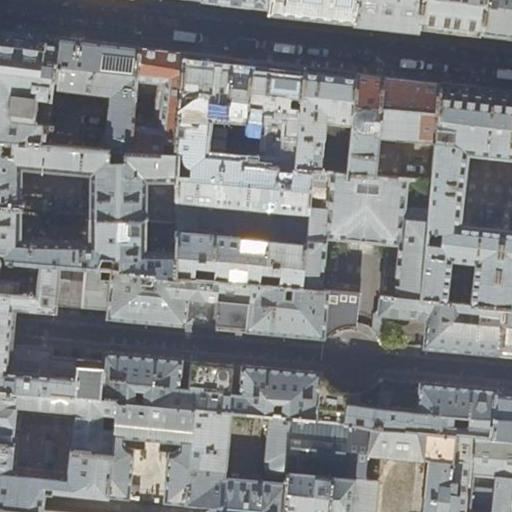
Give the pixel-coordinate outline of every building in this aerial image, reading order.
[(201,0),(245,5),(269,8),(270,0),(201,0)] [(270,0),(269,8),(268,15),(301,19),(353,25),(357,0),(270,0)] [(357,0),(353,25),(385,28),(418,32),(419,27),(423,0),(357,0)] [(423,0),(419,27),(450,31),(481,34),(486,0),(423,0)] [(511,0),(486,0),(481,34),(511,38),(511,0)] [(0,139),(48,144),(50,126),(55,126),(56,121),(51,120),(53,100),(55,88),(53,88),(59,38),(49,37),(0,31),(0,139)] [(131,151),(140,48),(111,44),(59,38),(53,88),(55,88),(81,91),(79,102),(110,105),(105,149),(131,151)] [(159,50),(140,48),(131,151),(175,155),(183,53),(159,50)] [(285,287),(294,287),(302,288),(312,168),(295,167),(305,67),(248,61),(183,53),(175,155),(177,155),(176,222),(176,276),(219,280),(285,287)] [(314,68),(305,67),(295,167),(312,168),(348,172),(357,73),(314,68)] [(392,78),(357,73),(348,172),(375,175),(379,134),(436,140),(442,83),(392,78)] [(428,229),(442,231),(440,244),(426,242),(421,299),(504,308),(511,308),(511,91),(492,90),(442,83),(436,140),(432,180),(428,229)] [(105,149),(48,144),(0,139),(0,206),(20,207),(20,209),(21,209),(22,167),(90,173),(89,216),(91,216),(90,217),(145,218),(145,221),(176,222),(177,155),(175,155),(131,151),(105,149)] [(428,229),(432,180),(375,175),(348,172),(312,168),(302,288),(321,290),(326,237),(399,244),(394,297),(421,299),(426,242),(428,229)] [(20,239),(21,209),(20,209),(20,207),(0,206),(0,259),(61,265),(70,266),(85,268),(101,269),(112,270),(176,276),(176,222),(145,221),(145,218),(90,217),(91,216),(89,216),(89,242),(20,239)] [(59,279),(61,265),(0,259),(0,388),(73,396),(77,359),(57,357),(53,356),(53,348),(13,344),(14,340),(14,338),(12,338),(12,327),(13,318),(14,318),(14,316),(13,315),(13,314),(14,309),(50,312),(57,313),(57,305),(83,307),(85,268),(70,266),(69,280),(59,279)] [(100,279),(101,269),(85,268),(83,307),(108,309),(107,318),(128,319),(179,324),(216,328),(219,280),(176,276),(112,270),(111,280),(100,279)] [(284,299),(285,287),(219,280),(216,328),(283,334),(323,338),(328,291),(321,290),(302,288),(294,287),(293,300),(284,299)] [(358,294),(328,291),(323,338),(324,338),(330,331),(338,327),(346,324),(356,324),(358,294)] [(504,308),(421,299),(394,297),(381,296),(380,305),(380,314),(388,316),(387,319),(428,322),(424,348),(448,350),(499,355),(504,308)] [(385,344),(387,319),(388,316),(380,314),(380,305),(373,313),(372,326),(370,329),(377,334),(380,338),(384,344),(385,344)] [(511,308),(504,308),(499,355),(511,356),(511,308)] [(73,396),(117,400),(193,408),(230,411),(263,414),(345,422),(348,394),(347,393),(340,392),(331,387),(325,381),(320,373),(279,370),(203,362),(127,355),(104,353),(103,361),(77,359),(73,396)] [(356,394),(348,394),(345,422),(476,435),(492,437),(496,391),(436,385),(421,383),(418,409),(389,406),(392,390),(381,390),(383,379),(380,379),(375,385),(369,390),(365,392),(356,394)] [(0,506),(43,510),(45,489),(107,495),(117,400),(73,396),(0,388),(0,506)] [(511,392),(496,391),(492,437),(511,438),(511,392)] [(140,484),(130,483),(133,451),(135,451),(135,448),(132,448),(132,449),(131,449),(127,446),(124,442),(124,439),(125,436),(179,442),(179,445),(178,448),(176,451),(172,453),(171,453),(170,452),(167,452),(167,455),(168,455),(163,502),(165,502),(166,501),(184,503),(189,452),(193,408),(117,400),(107,495),(110,496),(110,495),(127,497),(127,498),(138,499),(140,484)] [(224,476),(230,411),(193,408),(189,452),(184,503),(208,505),(207,511),(375,511),(379,479),(367,478),(367,476),(365,475),(367,457),(369,457),(369,452),(428,457),(423,511),(469,511),(476,435),(345,422),(263,414),(262,424),(269,425),(264,467),(272,475),(271,481),(224,476)] [(511,511),(511,438),(492,437),(476,435),(469,511),(511,511)]
